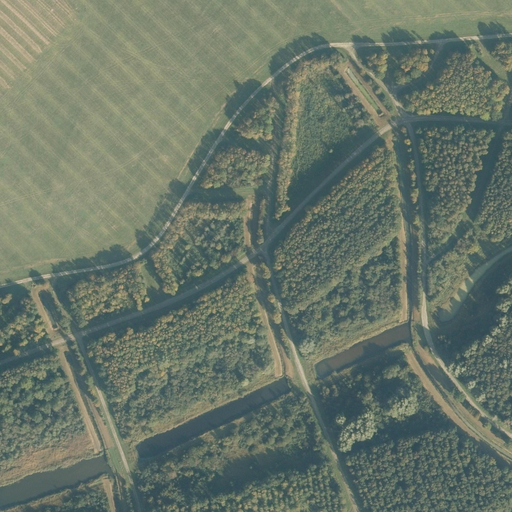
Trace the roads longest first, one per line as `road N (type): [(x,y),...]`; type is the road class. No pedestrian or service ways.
road 1 (track): [(0,287),(137,253),(168,223),(234,112),(295,57),(343,44),(385,83),(415,138),(426,335),(473,403),(511,436)]
road 2 (track): [(0,363),(214,276),(264,243),(365,141),(404,121),(511,121)]
road 3 (unknown): [(355,511),(276,302),(264,243),(268,192)]
road 4 (unknown): [(422,257),(434,257),(465,220),(511,78)]
